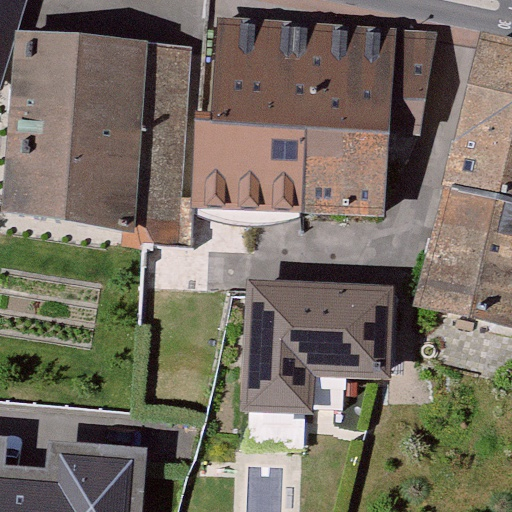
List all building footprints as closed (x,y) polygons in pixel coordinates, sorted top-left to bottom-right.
[(17,0),(0,0),(0,113),(1,114),(7,41),(17,0)] [(428,37),(203,21),(186,261),(272,267),(275,226),(381,233),(387,143),(421,145),(428,37)] [(511,47),(480,40),(443,196),(511,210),(511,47)] [(183,60),(7,41),(1,114),(0,141),(0,222),(156,243),(183,60)] [(417,311),(511,332),(511,210),(443,196),(417,311)] [(392,288),(247,283),(243,411),(314,413),(315,374),(389,376),(392,288)] [(244,442),(299,447),(302,420),(246,415),(244,442)] [(0,511),(133,511),(137,455),(98,452),(55,449),(53,476),(0,471),(0,511)]
